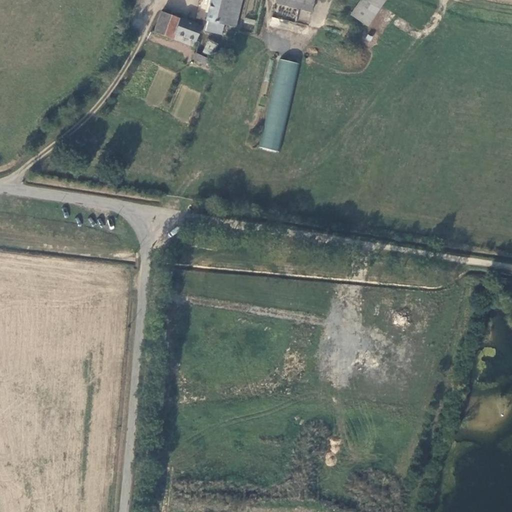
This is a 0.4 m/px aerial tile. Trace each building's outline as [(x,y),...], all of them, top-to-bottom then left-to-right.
[(209,0),(205,20),(208,21),(206,32),(221,35),(223,25),(237,27),(242,0),(209,0)] [(312,0),(273,0),(273,1),(310,10),(312,0)] [(359,0),(351,11),(367,23),(384,0),(359,0)] [(167,49),(174,32),(174,35),(174,37),(176,39),(179,40),(181,38),(183,36),(183,34),(194,39),(199,26),(162,11),(150,42),(167,49)] [(197,40),(192,52),(202,57),(208,44),(197,40)] [(194,60),(183,58),(181,67),(192,70),(194,60)] [(277,60),(256,148),(277,153),(298,65),(277,60)]
